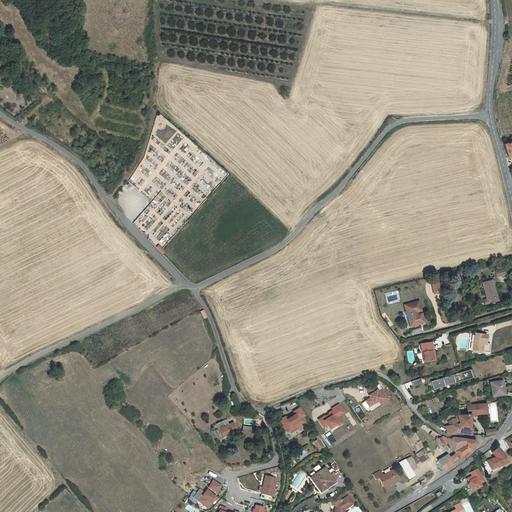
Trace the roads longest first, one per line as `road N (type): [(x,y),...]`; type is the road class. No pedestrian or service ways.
road 1 (unclassified): [(192,286),(291,237),(388,128),(488,115)]
road 2 (unclassified): [(497,439),(429,427),(372,372),(263,406)]
road 3 (unclassified): [(0,112),(76,159),(182,285)]
road 4 (track): [(108,201),(146,138),(152,0)]
road 5 (unclassified): [(0,376),(182,285)]
road 6 (unclassified): [(263,406),(241,404),(192,286)]
road 7 (residential): [(248,497),(232,488),(232,476),(275,462),(263,406)]
